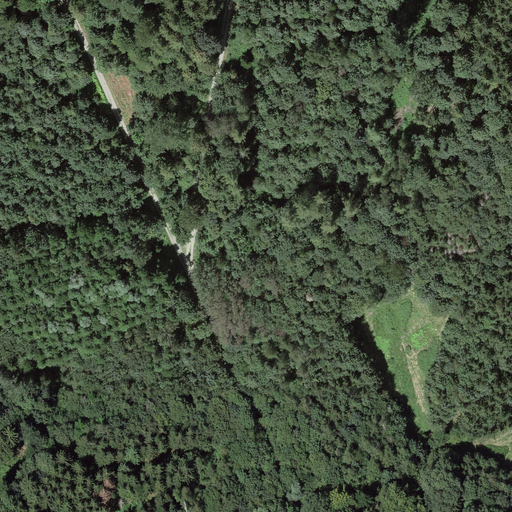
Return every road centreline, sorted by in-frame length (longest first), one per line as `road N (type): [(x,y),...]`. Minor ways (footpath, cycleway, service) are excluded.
road 1 (track): [(64,0),(297,511)]
road 2 (track): [(230,0),(187,270)]
